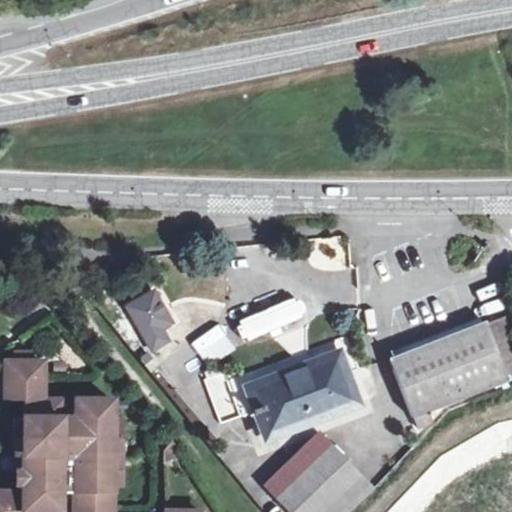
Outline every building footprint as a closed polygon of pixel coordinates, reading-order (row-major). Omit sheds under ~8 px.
[(154,291),(128,306),(146,337),(171,322),(166,312),(162,311),(158,305),(159,301),(154,291)] [(237,333),(268,319),(262,305),(231,319),(237,333)] [(511,342),(503,320),(487,326),(504,373),(511,370),(511,342)] [(486,322),(390,359),(412,416),(415,418),(420,430),(433,425),(431,412),(507,381),(504,373),(487,326),(486,322)] [(338,355),(249,387),(266,436),(356,403),(338,355)] [(45,398),(44,361),(5,362),(5,397),(24,398),(24,419),(24,436),(24,454),(23,471),(23,491),(0,491),(0,511),(22,511),(22,510),(38,510),(62,511),(62,502),(62,492),(75,492),(76,501),(76,506),(81,510),(113,511),(113,476),(113,452),(113,432),(113,417),(113,399),(76,399),(77,407),(77,417),(61,418),(61,407),(61,399),(45,398)] [(77,417),(77,407),(61,407),(61,418),(77,417)] [(123,417),(113,417),(113,432),(123,432),(123,417)] [(24,436),(24,419),(12,418),(13,436),(24,436)] [(184,455),(172,440),(165,448),(166,463),(184,455)] [(350,511),(374,489),(332,447),(278,499),(291,511),(350,511)] [(123,453),(113,452),(113,476),(123,476),(123,453)] [(23,471),(24,454),(12,453),(12,470),(23,471)] [(62,492),(62,502),(76,501),(75,492),(62,492)]
